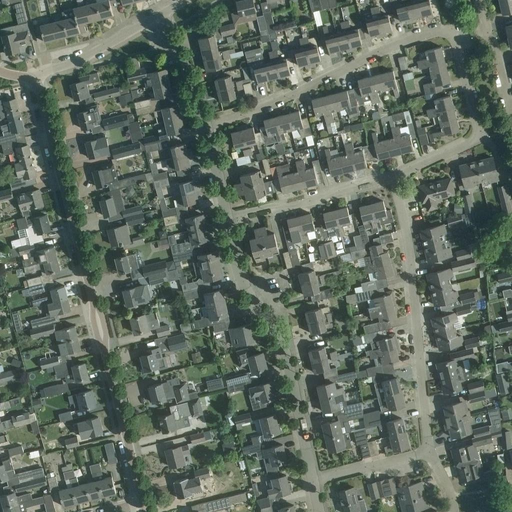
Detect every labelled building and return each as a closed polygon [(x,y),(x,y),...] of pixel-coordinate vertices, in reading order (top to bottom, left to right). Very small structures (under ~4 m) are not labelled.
[(95,0),(96,2),(98,2),(102,19),(113,16),(110,4),(116,2),(115,0),(95,0)] [(256,17),(257,17),(252,0),(235,0),(234,0),(237,10),(230,12),(233,24),(234,24),(235,24),(257,19),(256,17)] [(268,0),(270,9),(278,7),(276,0),(268,0)] [(320,0),(308,0),(312,12),(323,9),(320,0)] [(330,8),(327,0),(320,0),(323,9),(330,8)] [(418,0),(407,3),(412,22),(417,21),(416,17),(422,16),(418,0)] [(429,0),(419,0),(418,0),(422,16),(427,14),(428,18),(434,17),(429,0)] [(511,0),(500,4),(502,15),(511,12),(511,0)] [(96,2),(87,5),(91,21),(102,19),(98,2),(96,2)] [(22,3),(15,6),(17,14),(24,12),(22,3)] [(412,22),(407,3),(396,6),(400,21),(406,20),(407,24),(412,22)] [(87,5),(76,8),(80,24),(91,21),(87,5)] [(75,16),(68,18),(72,35),(86,31),(85,26),(84,26),(80,26),(80,24),(76,8),(73,8),(75,16)] [(263,12),(263,15),(268,34),(269,34),(275,32),(297,27),(295,22),(274,27),(270,11),(263,12)] [(388,14),(377,17),(382,37),(387,35),(386,31),(392,30),(388,14)] [(263,36),(268,34),(263,15),(257,17),(256,17),(257,19),(260,31),(261,31),(263,36)] [(382,37),(377,17),(366,20),(370,35),(376,34),(377,38),(382,37)] [(68,18),(54,22),(58,39),(72,35),(68,18)] [(58,39),(54,22),(40,25),(44,42),(58,39)] [(16,33),(12,33),(2,36),(6,54),(20,51),(18,45),(20,44),(21,45),(30,43),(29,40),(31,40),(27,23),(14,26),(16,33)] [(235,24),(234,24),(233,24),(220,27),(222,36),(233,33),(232,36),(233,41),(238,40),(236,32),(235,24)] [(358,29),(347,32),(352,51),(357,50),(356,46),(362,44),(358,29)] [(269,34),(268,34),(270,40),(277,39),(275,32),(269,34)] [(347,32),(336,34),(340,50),(346,48),(347,52),(352,51),(347,32)] [(200,44),(202,50),(218,46),(215,34),(195,39),(196,45),(200,44)] [(340,50),(336,34),(325,37),(330,56),(335,55),(334,51),(340,50)] [(317,45),(306,48),(311,67),(316,66),(315,62),(321,60),(317,45)] [(199,56),(200,61),(230,53),(228,50),(219,52),(218,46),(202,50),(203,55),(199,56)] [(418,61),(419,65),(444,59),(441,47),(425,51),(427,59),(418,61)] [(311,67),(306,48),(295,51),(299,66),(305,64),(306,68),(311,67)] [(223,67),(221,61),(243,55),(242,50),(230,53),(200,61),(201,66),(205,65),(207,71),(223,67)] [(268,79),(264,64),(263,56),(262,57),(262,55),(255,57),(255,56),(246,58),(250,74),(255,73),(258,86),(264,85),(263,81),(268,79)] [(405,56),(398,58),(401,70),(408,68),(405,56)] [(286,59),(275,61),(280,81),(285,79),(284,75),(290,74),(286,59)] [(429,67),(431,75),(447,70),(444,59),(419,65),(420,69),(429,67)] [(275,61),(264,64),(268,79),(274,78),(275,82),(280,81),(275,61)] [(213,86),(214,92),(233,87),(236,86),(250,82),(246,67),(242,68),(245,79),(236,82),(235,80),(232,81),(230,76),(215,80),(216,86),(213,86)] [(154,85),(169,81),(166,69),(143,74),(142,68),(126,72),(129,82),(144,78),(146,87),(154,85)] [(424,91),(425,95),(435,92),(442,91),(440,85),(450,82),(447,70),(431,75),(433,82),(423,85),(424,91)] [(393,71),(381,74),(385,90),(394,88),(396,97),(399,96),(393,71)] [(90,96),(87,84),(100,81),(97,72),(79,77),(80,82),(71,84),(75,100),(85,97),(84,97),(90,96)] [(412,72),(403,74),(404,80),(414,78),(412,72)] [(381,74),(369,77),(376,102),(381,101),(378,92),(385,90),(381,74)] [(359,86),(353,88),(353,89),(357,106),(364,104),(364,102),(372,99),(373,103),(376,102),(369,77),(358,80),(359,86)] [(169,81),(154,85),(155,91),(149,93),(151,99),(172,94),(169,81)] [(95,101),(129,92),(127,85),(93,94),(95,101)] [(233,87),(214,92),(215,97),(219,96),(220,102),(236,98),(233,87)] [(347,91),(335,94),(339,110),(347,107),(350,117),(353,116),(359,114),(357,106),(353,89),(347,91)] [(130,93),(118,97),(120,106),(132,103),(130,93)] [(335,94),(323,97),(333,132),(332,133),(333,134),(337,132),(332,111),(339,110),(335,94)] [(428,110),(428,114),(453,107),(450,96),(441,98),(435,100),(437,108),(428,110)] [(329,133),(332,133),(333,132),(323,97),(312,100),(316,116),(324,114),(329,133)] [(9,117),(19,114),(15,98),(7,101),(6,99),(0,100),(0,106),(0,107),(4,118),(9,117)] [(134,102),(136,109),(150,105),(149,99),(134,102)] [(150,105),(136,109),(138,116),(152,113),(150,105)] [(164,115),(166,121),(181,118),(178,105),(154,111),(155,117),(164,115)] [(87,109),(87,111),(78,113),(82,129),(93,126),(100,124),(97,113),(99,112),(98,106),(87,109)] [(439,116),(441,123),(456,119),(453,107),(428,114),(429,118),(439,116)] [(400,126),(395,127),(402,153),(414,150),(409,133),(414,132),(409,110),(403,112),(407,126),(400,128),(400,126)] [(301,120),(299,111),(287,114),(291,130),(293,138),(301,136),(302,138),(311,135),(309,127),(303,128),(301,120)] [(4,135),(0,136),(0,144),(1,144),(1,143),(17,139),(15,132),(23,129),(19,114),(9,117),(10,123),(1,126),(4,135)] [(287,114),(275,117),(282,143),(287,142),(284,132),(291,130),(287,114)] [(124,125),(122,117),(102,122),(104,130),(124,125)] [(282,143),(275,117),(264,120),(266,130),(268,136),(276,134),(278,144),(282,143)] [(181,118),(166,121),(167,127),(158,129),(160,136),(184,130),(181,118)] [(456,119),(441,123),(442,131),(432,133),(434,138),(459,131),(456,119)] [(137,123),(127,125),(132,143),(142,141),(137,123)] [(264,147),(260,132),(255,133),(253,127),(247,129),(246,125),(241,126),(246,145),(247,149),(249,155),(253,154),(251,148),(252,148),(251,144),(256,143),(258,149),(264,147)] [(235,148),(246,145),(241,126),(236,127),(237,131),(231,133),(235,148)] [(394,137),(386,139),(391,156),(402,153),(395,127),(392,128),(394,137)] [(425,127),(417,129),(420,141),(428,139),(425,127)] [(391,156),(386,139),(379,141),(376,131),(371,133),(378,159),(391,156)] [(86,151),(87,157),(89,157),(90,158),(101,155),(109,153),(105,135),(94,138),(95,140),(86,142),(88,151),(86,151)] [(159,143),(157,135),(143,139),(145,146),(159,143)] [(12,153),(15,164),(31,160),(28,145),(19,147),(17,139),(1,143),(1,144),(4,155),(12,153)] [(142,152),(140,142),(112,149),(114,159),(142,152)] [(348,143),(355,169),(367,166),(361,146),(354,148),(353,142),(352,142),(348,143)] [(159,143),(145,146),(146,149),(147,152),(160,149),(159,143)] [(285,154),(282,143),(278,144),(276,145),(278,155),(285,154)] [(347,154),(339,156),(343,173),(355,169),(348,143),(344,144),(347,154)] [(170,147),(172,158),(192,153),(191,149),(187,150),(185,144),(170,147)] [(343,173),(339,156),(332,158),(330,148),(325,150),(331,176),(343,173)] [(192,153),(172,158),(175,169),(190,166),(189,160),(193,159),(192,153)] [(493,158),(476,162),(480,180),(488,178),(489,182),(498,180),(493,158)] [(31,160),(15,164),(18,175),(9,178),(12,190),(27,186),(25,178),(36,176),(31,160)] [(304,160),(300,161),(306,187),(318,184),(315,174),(322,172),(319,160),(313,162),(314,168),(307,169),(304,160)] [(298,171),(290,174),(294,190),(306,187),(300,161),(296,162),(298,171)] [(480,180),(476,162),(460,166),(464,184),(465,188),(474,186),(473,182),(480,180)] [(117,181),(114,170),(112,164),(95,168),(95,171),(93,171),(97,187),(106,185),(106,186),(108,185),(108,184),(110,191),(153,180),(151,172),(145,174),(145,173),(117,181)] [(294,190),(290,174),(283,175),(281,166),(276,167),(283,193),(294,190)] [(167,178),(166,171),(157,174),(153,175),(154,181),(167,178)] [(242,182),(234,184),(237,195),(245,193),(247,200),(275,192),(272,180),(263,183),(260,171),(241,176),(242,182)] [(154,181),(156,188),(169,185),(167,178),(154,181)] [(454,194),(453,188),(450,179),(418,187),(423,202),(426,201),(428,210),(437,208),(434,199),(454,194)] [(172,185),(175,196),(200,190),(199,185),(195,186),(194,180),(172,185)] [(497,187),(504,214),(511,211),(511,198),(509,200),(505,185),(497,187)] [(39,189),(26,193),(18,195),(24,217),(31,215),(29,208),(43,205),(39,189)] [(13,198),(11,190),(0,192),(0,201),(3,201),(13,198)] [(199,202),(197,196),(201,195),(200,190),(175,196),(176,200),(178,207),(199,202)] [(116,213),(116,212),(121,211),(118,200),(121,199),(120,193),(109,196),(110,198),(101,200),(105,216),(116,213)] [(462,196),(466,212),(473,210),(469,194),(462,196)] [(161,208),(159,200),(158,202),(153,198),(149,204),(154,208),(155,207),(156,209),(161,208)] [(393,221),(390,209),(385,210),(383,201),(371,204),(378,230),(382,229),(381,224),(393,221)] [(378,230),(371,204),(359,207),(363,223),(364,223),(365,229),(371,227),(372,233),(379,232),(378,230)] [(143,212),(141,205),(122,210),(124,217),(143,212)] [(164,217),(177,214),(175,207),(162,210),(164,217)] [(347,207),(335,210),(341,236),(345,235),(343,225),(351,223),(347,207)] [(326,225),(320,226),(328,258),(336,256),(332,241),(331,241),(330,237),(337,235),(337,237),(341,236),(335,210),(323,213),(326,225)] [(475,224),(472,212),(461,214),(464,227),(475,224)] [(145,220),(143,213),(126,217),(128,225),(145,220)] [(299,216),(305,242),(309,241),(309,239),(316,237),(318,244),(316,245),(320,259),(328,258),(320,226),(314,228),(311,213),(299,216)] [(164,217),(165,225),(179,222),(177,214),(164,217)] [(188,223),(190,230),(205,227),(203,214),(180,220),(181,224),(188,223)] [(32,243),(43,240),(41,233),(50,231),(46,215),(34,218),(26,220),(25,217),(17,219),(19,230),(28,227),(32,243)] [(447,219),(449,226),(463,222),(461,215),(447,219)] [(301,243),(305,242),(299,216),(287,220),(291,236),(299,234),(301,243)] [(125,225),(108,229),(112,245),(126,242),(124,233),(127,232),(125,225)] [(420,231),(424,246),(445,241),(443,233),(445,232),(443,225),(438,226),(420,231)] [(171,245),(173,253),(190,249),(203,246),(202,241),(208,240),(205,227),(190,230),(191,238),(185,239),(185,242),(183,242),(171,245)] [(256,238),(250,239),(255,259),(279,253),(274,232),(267,234),(266,231),(265,227),(254,230),(256,238)] [(364,248),(370,247),(366,233),(360,235),(364,248)] [(379,236),(380,238),(381,244),(393,241),(391,233),(379,236)] [(350,247),(351,252),(364,248),(360,235),(353,237),(356,246),(350,247)] [(143,236),(132,238),(134,246),(145,243),(143,236)] [(170,248),(168,239),(157,241),(159,250),(170,248)] [(445,241),(424,246),(428,262),(447,257),(446,256),(451,255),(450,248),(447,248),(445,241)] [(469,245),(469,248),(456,252),(458,259),(481,253),(478,242),(469,245)] [(35,251),(32,243),(13,248),(16,256),(28,253),(35,251)] [(365,269),(391,263),(388,251),(383,252),(381,244),(377,245),(370,247),(364,248),(351,252),(353,260),(357,259),(359,267),(361,271),(365,270),(365,269)] [(22,261),(24,267),(57,258),(54,246),(35,251),(28,253),(29,259),(22,261)] [(202,268),(220,264),(217,251),(205,254),(203,246),(190,249),(192,257),(195,269),(202,268)] [(192,257),(190,249),(173,253),(174,261),(192,257)] [(291,259),(292,263),(293,267),(300,265),(296,249),(289,251),(290,255),(291,259)] [(134,254),(115,258),(119,273),(130,270),(130,271),(138,269),(134,254)] [(483,255),(465,259),(454,262),(456,271),(476,266),(475,263),(484,261),(483,255)] [(57,258),(24,267),(25,273),(41,269),(42,275),(60,270),(57,258)] [(165,262),(143,267),(145,276),(167,270),(165,262)] [(365,269),(365,270),(366,273),(375,271),(377,279),(386,277),(387,279),(397,277),(394,267),(392,267),(391,263),(365,269)] [(220,264),(202,268),(205,280),(223,276),(220,264)] [(427,274),(431,290),(451,285),(449,277),(453,276),(451,268),(427,274)] [(147,301),(150,300),(146,284),(150,283),(151,285),(163,281),(161,273),(167,272),(167,270),(145,276),(140,277),(142,286),(124,290),(126,298),(123,298),(126,309),(134,306),(133,304),(141,302),(141,304),(147,303),(147,301)] [(296,281),(298,286),(327,278),(326,274),(319,275),(319,274),(316,275),(314,270),(299,274),(300,280),(296,281)] [(511,271),(505,273),(498,275),(500,283),(511,279),(511,271)] [(28,287),(42,283),(41,276),(27,280),(23,281),(25,287),(28,286),(28,287)] [(184,292),(201,288),(200,280),(187,282),(185,276),(179,278),(181,286),(182,286),(184,292)] [(327,278),(298,286),(299,291),(303,290),(304,296),(311,294),(313,301),(326,298),(323,290),(320,291),(318,286),(322,285),(322,284),(328,282),(327,278)] [(363,291),(370,290),(377,288),(375,280),(361,283),(363,291)] [(42,283),(28,287),(30,294),(44,291),(42,283)] [(451,285),(431,290),(435,305),(452,301),(452,300),(459,299),(457,291),(453,293),(451,285)] [(34,306),(44,304),(48,303),(68,298),(65,286),(47,290),(48,296),(32,300),(34,306)] [(184,292),(185,300),(203,296),(201,288),(184,292)] [(511,295),(511,289),(510,288),(502,290),(504,298),(511,295)] [(205,293),(208,306),(225,302),(222,290),(205,293)] [(372,299),(370,290),(363,291),(346,296),(347,304),(357,301),(357,302),(372,299)] [(367,308),(368,312),(393,305),(392,302),(395,301),(392,291),(383,293),(383,296),(374,298),(376,306),(367,308)] [(473,292),(460,295),(463,306),(476,302),(476,300),(481,298),(480,292),(478,293),(478,292),(474,293),(473,292)] [(48,303),(44,304),(47,316),(49,315),(71,310),(68,298),(48,303)] [(225,302),(208,306),(211,319),(228,315),(225,302)] [(477,307),(476,302),(463,306),(456,307),(458,315),(472,311),(471,309),(477,307)] [(393,305),(368,312),(369,318),(378,316),(380,322),(387,320),(387,321),(389,320),(396,318),(393,305)] [(307,318),(303,319),(304,324),(324,319),(321,308),(315,309),(305,312),(307,318)] [(135,333),(148,330),(156,329),(158,336),(170,333),(168,324),(160,326),(158,319),(156,312),(145,315),(145,314),(131,318),(135,333)] [(432,319),(436,334),(455,329),(453,321),(457,320),(455,313),(450,314),(432,319)] [(31,320),(33,328),(51,323),(49,315),(47,316),(31,320)] [(324,319),(304,324),(306,329),(310,328),(311,334),(321,331),(327,330),(325,324),(329,323),(329,322),(335,321),(334,316),(327,318),(324,319)] [(191,321),(193,329),(210,325),(208,317),(191,321)] [(511,328),(511,320),(509,321),(499,324),(499,323),(491,325),(492,333),(501,331),(501,332),(511,328)] [(213,324),(215,332),(227,329),(225,321),(213,324)] [(180,324),(182,332),(191,329),(189,322),(180,324)] [(380,331),(377,322),(363,326),(365,334),(375,332),(375,333),(380,331)] [(56,332),(55,331),(54,324),(30,330),(32,338),(48,334),(56,332)] [(250,324),(240,326),(229,329),(233,345),(254,341),(250,324)] [(55,331),(59,343),(78,337),(75,325),(55,331)] [(455,329),(436,334),(439,350),(463,343),(461,336),(457,337),(455,329)] [(397,344),(395,333),(385,336),(385,337),(377,340),(375,333),(375,332),(365,334),(360,335),(363,344),(370,342),(372,350),(369,350),(370,355),(396,348),(395,344),(397,344)] [(168,337),(171,352),(188,347),(184,333),(168,337)] [(78,337),(59,343),(65,341),(68,353),(81,350),(78,337)] [(466,348),(480,344),(478,337),(464,340),(466,348)] [(168,368),(165,356),(162,357),(160,347),(145,351),(146,355),(141,356),(142,362),(140,363),(143,374),(153,371),(152,369),(158,368),(158,370),(168,368)] [(308,363),(327,358),(324,347),(309,351),(310,357),(307,358),(308,363)] [(263,353),(250,356),(247,348),(235,351),(239,367),(250,364),(252,372),(267,368),(263,353)] [(368,377),(372,376),(382,373),(380,365),(391,362),(392,363),(394,362),(393,362),(399,360),(396,348),(370,355),(371,359),(374,358),(376,366),(366,369),(368,377)] [(437,364),(440,378),(463,372),(462,367),(464,366),(462,360),(474,356),(472,348),(453,353),(454,359),(437,364)] [(338,360),(354,356),(353,351),(337,355),(330,357),(332,361),(338,359),(338,360)] [(54,365),(60,364),(58,356),(40,361),(42,369),(54,366),(54,365)] [(11,364),(19,367),(22,361),(13,358),(11,364)] [(336,367),(330,369),(327,358),(308,363),(309,368),(313,367),(315,373),(323,371),(324,377),(336,374),(338,374),(336,367)] [(72,361),(60,364),(54,365),(54,366),(56,376),(65,374),(65,376),(75,373),(76,381),(88,378),(85,363),(73,366),(72,361)] [(17,376),(15,370),(0,373),(0,385),(18,381),(17,376)] [(336,374),(338,382),(358,378),(356,370),(338,374),(336,374)] [(463,372),(440,378),(444,393),(462,388),(460,380),(465,379),(472,377),(470,370),(463,372)] [(225,377),(228,385),(246,381),(251,379),(249,371),(225,377)] [(506,371),(497,373),(501,392),(510,390),(506,371)] [(375,388),(378,397),(401,391),(397,377),(384,380),(382,373),(372,376),(375,388)] [(223,377),(207,380),(210,390),(225,387),(223,377)] [(469,384),(471,392),(485,389),(482,380),(469,384)] [(247,388),(246,381),(228,385),(229,392),(247,388)] [(153,403),(165,400),(175,397),(177,403),(190,399),(185,382),(169,387),(167,382),(149,387),(153,403)] [(275,398),(271,382),(250,388),(250,387),(247,388),(253,410),(266,406),(265,400),(275,398)] [(321,398),(344,393),(342,388),(336,389),(334,382),(317,386),(321,398)] [(44,388),(46,397),(60,393),(58,384),(44,388)] [(91,390),(69,396),(71,403),(80,401),(83,409),(96,406),(91,390)] [(401,391),(378,397),(380,405),(379,405),(381,411),(404,405),(401,391)] [(469,394),(471,402),(485,398),(484,391),(469,394)] [(345,412),(362,409),(361,402),(347,406),(344,393),(321,398),(324,412),(344,407),(345,412)] [(172,414),(159,417),(163,432),(173,430),(172,429),(185,426),(183,417),(192,415),(192,417),(202,414),(200,406),(206,404),(204,397),(179,403),(179,404),(170,406),(172,414)] [(42,407),(40,399),(32,401),(34,409),(42,407)] [(443,417),(444,423),(470,416),(469,410),(463,412),(461,402),(444,406),(446,416),(443,417)] [(490,432),(501,430),(499,408),(488,411),(491,420),(494,420),(495,424),(474,429),(476,436),(490,432)] [(349,421),(363,417),(363,413),(362,409),(345,412),(346,418),(322,424),(326,437),(351,431),(349,421)] [(364,421),(380,417),(378,409),(363,413),(363,417),(364,421)] [(15,426),(30,422),(37,421),(35,411),(29,413),(29,412),(12,416),(13,419),(15,426)] [(72,419),(71,411),(59,414),(61,422),(72,419)] [(248,413),(235,416),(237,424),(238,429),(242,428),(241,423),(250,421),(248,413)] [(279,432),(279,431),(281,430),(279,423),(277,424),(275,415),(260,418),(264,434),(259,436),(260,442),(272,439),(271,434),(279,432)] [(470,416),(444,423),(445,428),(449,427),(452,437),(469,433),(466,422),(471,421),(470,416)] [(74,424),(75,430),(76,431),(84,429),(86,436),(96,434),(99,434),(98,433),(102,432),(98,417),(86,420),(87,421),(74,424)] [(405,432),(402,418),(382,423),(380,417),(364,421),(365,428),(372,427),(379,425),(380,429),(388,427),(391,436),(405,432)] [(13,419),(6,421),(8,429),(15,427),(15,426),(13,419)] [(40,433),(37,421),(30,422),(33,434),(40,433)] [(367,442),(365,434),(366,434),(365,428),(354,431),(357,444),(367,442)] [(212,438),(210,430),(190,435),(192,443),(209,439),(212,438)] [(501,430),(490,432),(476,436),(478,445),(493,442),(492,438),(502,435),(502,432),(501,430)] [(345,447),(351,445),(350,438),(346,439),(345,433),(351,431),(326,437),(329,451),(345,447)] [(502,432),(502,435),(503,448),(511,447),(509,431),(502,432)] [(409,446),(405,432),(391,436),(393,444),(384,447),(386,452),(394,450),(409,446)] [(58,443),(60,450),(79,445),(77,437),(65,440),(65,441),(58,443)] [(367,442),(371,456),(379,454),(375,440),(367,442)] [(236,451),(233,441),(222,444),(224,454),(236,451)] [(263,457),(267,473),(268,473),(277,470),(279,470),(278,464),(287,461),(283,445),(258,452),(256,443),(242,447),(244,455),(256,452),(258,459),(263,457)] [(113,444),(106,446),(108,454),(115,452),(113,444)] [(453,449),(457,465),(478,460),(474,444),(453,449)] [(8,449),(10,456),(23,452),(21,445),(8,449)] [(166,450),(170,467),(184,463),(182,454),(190,452),(188,445),(180,447),(166,450)] [(14,468),(10,456),(0,459),(2,464),(0,465),(0,480),(15,476),(13,469),(14,468)] [(478,460),(457,465),(461,480),(482,475),(478,460)] [(237,461),(214,467),(217,480),(240,473),(237,461)] [(66,465),(67,468),(68,471),(76,503),(90,500),(86,483),(79,485),(77,477),(75,478),(71,463),(66,465)] [(93,481),(86,483),(90,500),(103,496),(99,480),(97,471),(95,464),(89,465),(93,481)] [(42,468),(17,474),(19,482),(34,478),(44,476),(42,468)] [(68,471),(67,468),(62,469),(63,472),(67,488),(59,490),(63,506),(76,503),(68,471)] [(188,478),(174,481),(178,498),(188,496),(189,499),(204,495),(200,478),(210,476),(208,468),(194,472),(196,478),(188,480),(188,478)] [(484,472),(486,480),(499,477),(498,468),(484,472)] [(293,490),(291,483),(288,483),(286,475),(279,477),(277,470),(268,473),(270,480),(272,479),(274,487),(268,489),(270,497),(276,495),(290,492),(290,490),(293,490)] [(55,476),(48,478),(51,490),(59,488),(55,476)] [(112,477),(99,480),(103,496),(116,493),(112,477)] [(393,478),(384,480),(386,485),(388,494),(396,492),(393,478)] [(31,479),(19,482),(19,483),(15,484),(17,492),(33,488),(31,479)] [(388,494),(386,485),(384,480),(376,482),(380,496),(388,494)] [(372,499),(380,496),(376,482),(368,484),(372,499)] [(427,507),(424,494),(422,495),(419,483),(422,482),(396,488),(402,511),(408,511),(428,507),(428,506),(427,507)] [(252,484),(253,490),(255,496),(260,495),(256,483),(252,484)] [(364,499),(357,500),(354,488),(337,492),(339,500),(341,499),(342,503),(341,504),(342,511),(348,511),(359,509),(359,511),(362,511),(367,511),(364,499)] [(0,496),(0,503),(1,508),(32,499),(30,493),(16,497),(15,492),(0,496)] [(24,511),(27,511),(26,507),(45,502),(47,511),(55,511),(51,494),(43,496),(32,499),(1,508),(2,511),(24,511)] [(210,511),(231,507),(228,496),(191,505),(192,511),(210,511)] [(256,500),(258,508),(270,505),(268,497),(256,500)] [(279,503),(270,505),(258,508),(259,511),(272,511),(279,509),(279,511),(295,511),(294,505),(281,509),(279,503)]
